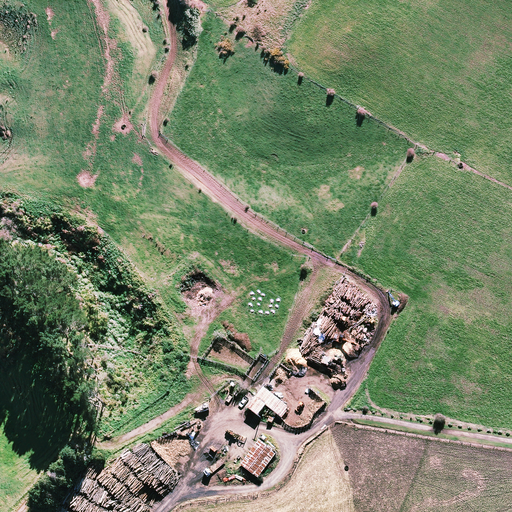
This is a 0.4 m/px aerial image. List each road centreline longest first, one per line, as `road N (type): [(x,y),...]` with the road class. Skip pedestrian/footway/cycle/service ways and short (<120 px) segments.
road 1 (track): [(159,0),(172,78),(161,121),(168,151),(328,274),(230,423)]
road 2 (track): [(511,436),(340,413),(300,434),(230,423)]
